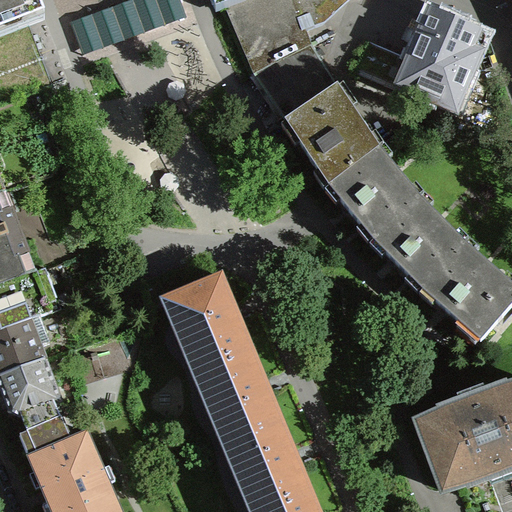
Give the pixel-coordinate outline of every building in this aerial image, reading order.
[(34,0),(0,0),(0,21),(38,7),(34,0)] [(180,0),(139,0),(72,25),(85,57),(187,20),(180,0)] [(207,0),(213,16),(223,12),(251,77),(309,48),(303,33),(312,29),(311,28),(318,26),(346,0),(347,2),(348,1),(347,0),(207,0)] [(42,19),(38,7),(0,21),(0,106),(49,88),(27,31),(24,32),(21,26),(42,19)] [(475,36),(429,16),(417,44),(408,64),(367,46),(356,72),(413,97),(412,98),(433,107),(434,105),(452,114),(461,94),(452,90),(459,72),(468,76),(476,58),(467,54),(475,36)] [(326,191),(377,153),(311,51),(309,48),(251,77),(261,92),(274,112),(270,115),(276,123),(280,121),(283,125),(282,125),(297,148),(326,191)] [(49,88),(0,106),(0,288),(34,275),(11,216),(17,214),(9,195),(50,179),(59,159),(44,120),(59,114),(49,88)] [(370,245),(418,202),(377,153),(326,191),(337,204),(370,245)] [(418,202),(370,245),(385,259),(419,294),(463,248),(418,202)] [(511,306),(511,290),(463,248),(419,294),(434,307),(478,346),(511,306)] [(0,333),(27,323),(58,312),(43,272),(34,275),(0,288),(0,333)] [(218,281),(161,304),(170,324),(176,321),(190,356),(184,358),(191,376),(248,353),(228,305),(218,281)] [(0,379),(42,363),(27,323),(0,333),(0,379)] [(256,371),(248,353),(191,376),(199,394),(205,392),(210,403),(204,405),(221,447),(278,423),(256,371)] [(26,436),(34,457),(69,442),(60,420),(58,421),(52,407),(58,404),(42,363),(0,379),(0,395),(8,416),(17,420),(18,419),(25,435),(18,439),(26,436)] [(511,471),(511,388),(502,392),(501,390),(482,397),(480,390),(456,399),(458,406),(440,413),(440,415),(415,426),(441,494),(467,486),(468,488),(487,481),(489,487),(497,484),(511,478),(511,475),(510,472),(511,471)] [(248,511),(264,511),(307,494),(286,443),(278,423),(221,447),(239,489),(245,487),(249,497),(243,500),(248,511)] [(78,438),(69,442),(34,457),(26,460),(36,483),(48,511),(117,511),(84,434),(78,437),(78,438)] [(314,511),(307,494),(264,511),(314,511)]
